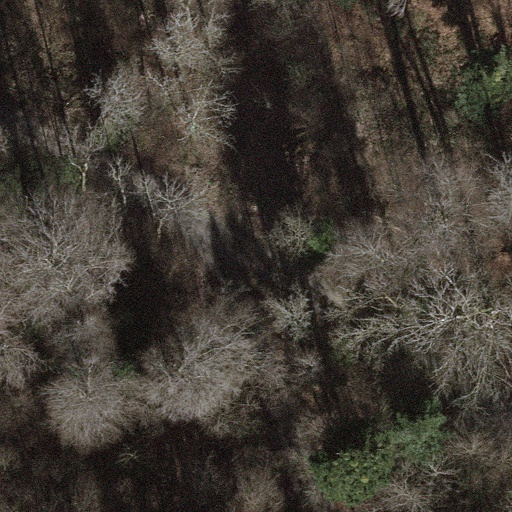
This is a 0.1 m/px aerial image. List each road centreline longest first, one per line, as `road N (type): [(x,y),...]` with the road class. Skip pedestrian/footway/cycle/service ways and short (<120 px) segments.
road 1 (track): [(511,434),(434,373),(225,239)]
road 2 (track): [(316,511),(225,239)]
road 3 (track): [(225,239),(104,163),(0,119)]
